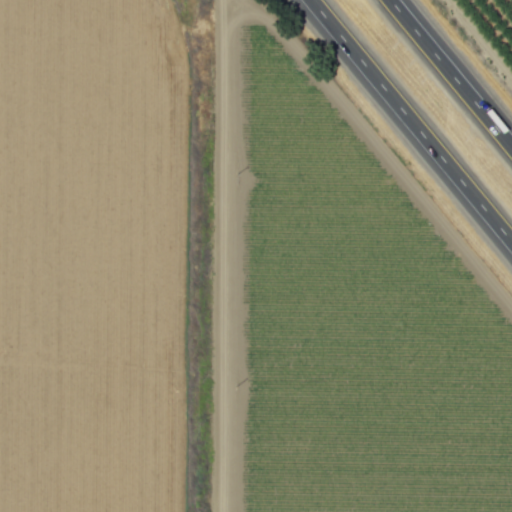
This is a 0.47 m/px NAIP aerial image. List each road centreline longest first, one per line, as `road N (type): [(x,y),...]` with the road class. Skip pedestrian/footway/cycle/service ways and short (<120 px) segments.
road 1 (motorway): [(309,0),(511,244)]
road 2 (motorway): [(511,148),(388,0)]
